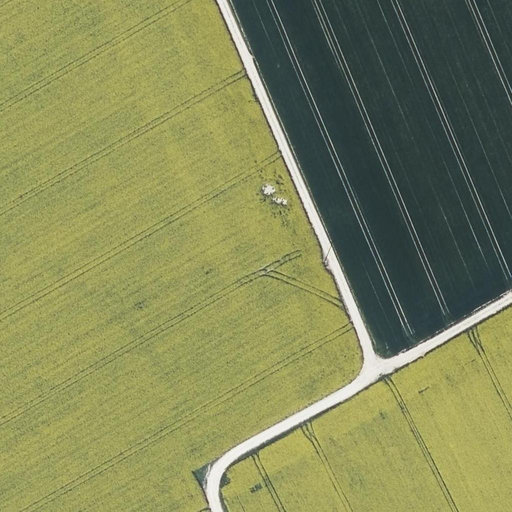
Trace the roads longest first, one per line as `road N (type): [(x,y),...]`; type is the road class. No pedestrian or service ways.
road 1 (track): [(374,374),(219,0)]
road 2 (track): [(511,295),(203,472),(221,511)]
